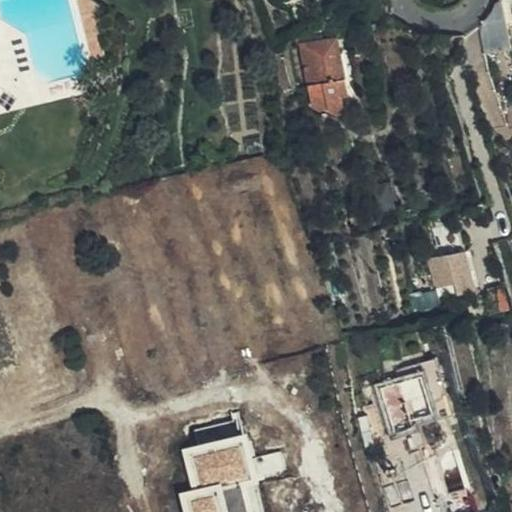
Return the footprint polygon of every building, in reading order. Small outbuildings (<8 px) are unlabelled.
[(411,44),(419,33),(411,30),(393,47),(381,34),(396,20),(391,17),(376,38),(406,59),(414,48),(411,44)] [(397,18),(396,20),(381,34),(393,47),(411,30),(399,20),(397,18)] [(511,21),(490,25),(496,52),(511,49),(511,21)] [(338,81),(345,80),(337,38),(298,45),(305,87),(308,87),(311,100),(325,98),(328,114),(335,117),(344,116),(342,103),(338,81)] [(349,101),(345,80),(338,81),(342,103),(349,101)] [(457,284),(471,282),(465,254),(442,258),(445,287),(457,284)] [(445,287),(442,258),(429,261),(435,288),(445,287)] [(473,293),(471,282),(457,284),(459,295),(473,293)] [(397,372),(401,384),(423,377),(437,423),(455,418),(438,360),(397,372)] [(437,423),(423,377),(401,384),(381,390),(401,454),(395,456),(409,505),(435,497),(421,450),(427,448),(421,428),(437,423)] [(250,430),(184,447),(194,487),(181,490),(186,511),(257,511),(250,483),(263,480),(250,430)] [(465,492),(450,497),(453,506),(468,502),(465,492)]
